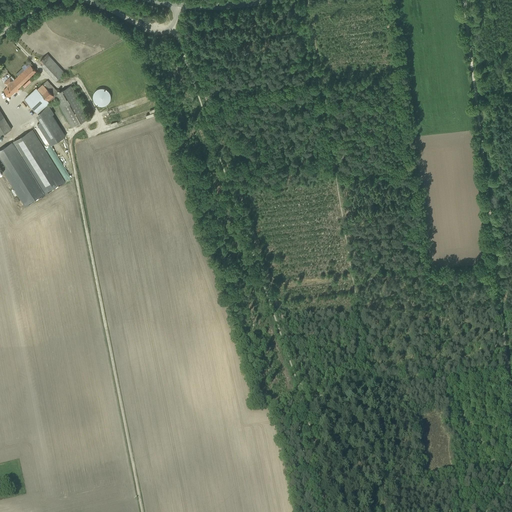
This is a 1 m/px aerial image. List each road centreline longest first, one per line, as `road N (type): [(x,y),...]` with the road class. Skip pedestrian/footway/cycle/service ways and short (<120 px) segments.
road 1 (track): [(465,0),(509,310),(508,371)]
road 2 (track): [(304,396),(184,54)]
road 3 (track): [(508,371),(304,396)]
